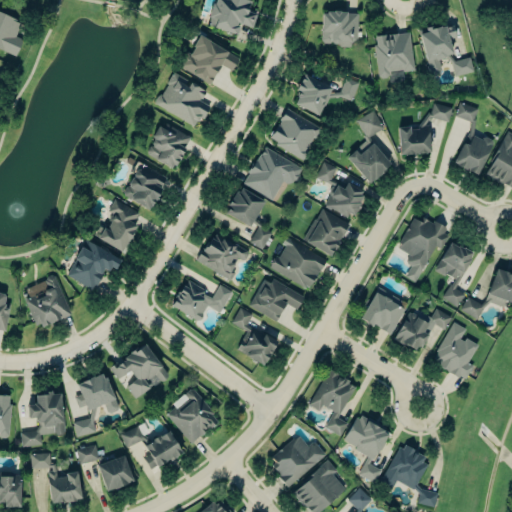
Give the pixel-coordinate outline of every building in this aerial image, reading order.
[(252,1),(246,0),(214,0),(207,25),(237,34),(239,24),(253,27),(257,13),(249,11),(252,1)] [(0,48),(16,55),(22,39),(14,36),(20,21),(0,12),(0,48)] [(322,12),(321,44),(358,45),(359,13),(322,12)] [(450,39),(456,38),(454,24),(420,31),(429,75),(442,72),(439,57),(453,55),(450,39)] [(415,70),(411,32),(375,36),(379,79),(390,78),(390,73),(415,70)] [(232,71),(239,57),(199,35),(189,53),(186,52),(178,67),(210,84),(220,64),(232,71)] [(452,62),(456,77),(474,72),(471,57),(452,62)] [(156,104),(197,128),(209,106),(201,101),(206,91),(174,72),(156,104)] [(292,103),(320,115),(330,93),(351,103),(360,83),(347,78),(340,92),(305,76),(292,103)] [(478,109),(461,103),(456,116),(473,122),(478,109)] [(452,108),(434,104),(431,118),(449,122),(452,108)] [(269,142),(305,159),(320,126),(284,110),(269,142)] [(383,130),(375,111),(358,119),(366,137),(383,130)] [(431,153),(429,114),(422,115),(422,127),(398,128),(400,154),(431,153)] [(174,169),(191,137),(170,126),(167,131),(160,126),(145,154),(174,169)] [(485,175),(511,188),(511,133),(507,131),(485,175)] [(453,164),(478,175),(492,142),(474,134),(468,145),(463,143),(453,164)] [(348,157),(367,183),(390,166),(370,139),(357,149),(348,157)] [(243,184),(272,200),(283,181),(293,186),(302,168),(264,146),(243,184)] [(317,178),(330,184),(337,167),(323,162),(317,178)] [(151,210),(166,176),(139,163),(123,197),(151,210)] [(344,188),(334,185),(326,208),(356,218),(365,192),(345,185),(344,188)] [(252,226),(263,199),(237,188),(225,215),(252,226)] [(123,251),(141,213),(114,200),(108,211),(114,214),(107,229),(99,225),(93,237),(123,251)] [(349,223),(321,208),(303,241),(332,256),(349,223)] [(415,214),(397,248),(410,255),(406,263),(411,266),(406,276),(417,282),(436,246),(440,248),(449,231),(415,214)] [(263,249),(271,233),(258,227),(250,243),(263,249)] [(231,280),(234,274),(231,272),(238,258),(245,261),(249,252),(212,233),(197,262),(231,280)] [(326,259),(287,238),(270,269),(309,290),(326,259)] [(119,259),(85,241),(67,276),(93,290),(104,270),(111,273),(119,259)] [(435,270),(453,280),(443,299),(458,307),(465,294),(455,289),(473,254),(450,242),(435,270)] [(503,307),(505,301),(511,303),(511,274),(496,269),(485,300),(503,307)] [(72,315),(55,276),(22,290),(39,329),(72,315)] [(249,307),(276,321),(285,303),(297,309),(304,297),(265,276),(249,307)] [(232,291),(219,284),(212,298),(203,293),(205,289),(186,279),(172,307),(199,321),(207,306),(221,313),(232,291)] [(390,335),(408,304),(378,287),(360,318),(390,335)] [(0,328),(6,330),(10,304),(4,303),(5,294),(0,293),(0,328)] [(484,305),(467,297),(460,311),(478,319),(484,305)] [(253,315),(240,308),(232,323),(244,330),(253,315)] [(434,324),(445,330),(452,317),(435,308),(428,322),(408,312),(394,338),(420,352),(434,324)] [(466,329),(454,322),(432,361),(465,380),(473,366),(468,363),(478,346),(462,337),(466,329)] [(276,340),(248,326),(236,352),(265,365),(276,340)] [(135,399),(168,376),(145,343),(110,368),(118,379),(129,371),(136,380),(127,387),(135,399)] [(309,406),(320,412),(323,406),(334,411),(325,428),(341,436),(348,423),(339,419),(356,385),(328,370),(309,406)] [(76,383),(80,395),(75,397),(80,411),(104,403),(108,413),(118,410),(105,373),(76,383)] [(187,400),(167,415),(190,444),(219,422),(193,388),(184,395),(187,400)] [(61,393),(52,394),(52,393),(35,394),(36,404),(27,405),(28,418),(37,417),(38,430),(21,432),(22,447),(42,445),(41,435),(65,433),(61,393)] [(0,437),(9,438),(12,396),(0,394),(0,437)] [(355,417),(343,444),(377,459),(388,431),(355,417)] [(73,422),(76,436),(95,433),(93,418),(73,422)] [(120,434),(126,448),(144,440),(139,427),(120,434)] [(181,454),(170,432),(145,445),(150,455),(144,458),(150,470),(181,454)] [(268,461),(289,487),(326,455),(315,441),(308,447),(299,435),(268,461)] [(399,445),(382,483),(393,488),(397,481),(416,490),(430,460),(399,445)] [(99,461),(96,446),(77,449),(80,464),(99,461)] [(50,453),(31,454),(31,469),(50,468),(50,453)] [(134,482),(123,456),(96,466),(106,492),(134,482)] [(319,511),(346,490),(333,475),(337,471),(329,461),(293,491),(309,511),(319,511)] [(359,475),(375,483),(382,468),(365,461),(359,475)] [(78,474),(57,475),(57,466),(48,466),(50,503),(80,501),(78,474)] [(20,508),(21,478),(0,477),(0,504),(5,505),(5,507),(20,508)] [(361,511),(372,499),(360,488),(348,501),(361,511)] [(417,503),(434,508),(438,494),(421,489),(417,503)] [(231,511),(219,498),(201,511),(231,511)]
